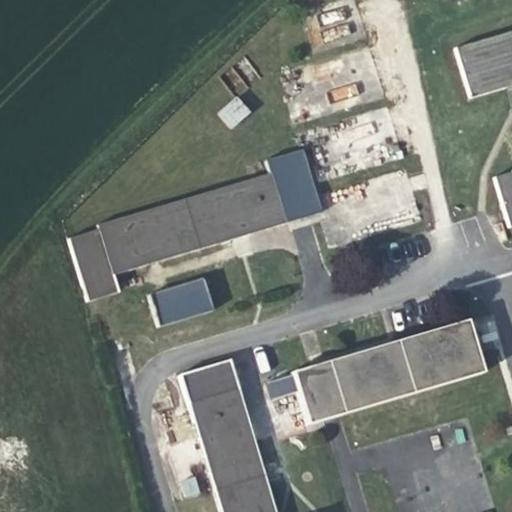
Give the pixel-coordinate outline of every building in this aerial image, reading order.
[(511,25),(462,40),(476,90),(511,79),(511,166),(500,171),(511,212),(511,25)] [(233,95),(218,107),(230,121),(245,109),(233,95)] [(244,159),(248,173),(264,168),(260,155),(244,159)] [(94,218),(95,222),(108,268),(282,217),(266,168),(264,168),(248,173),(94,218)] [(113,286),(108,268),(95,222),(65,232),(82,294),(113,286)] [(147,295),(157,327),(214,308),(203,276),(147,295)] [(305,414),(482,365),(466,314),(289,364),(305,414)] [(276,511),(227,350),(176,365),(220,511),(314,511),(313,507),(296,511),(276,511)]
